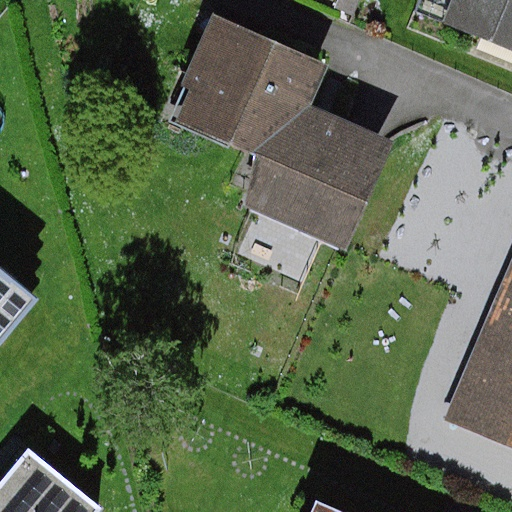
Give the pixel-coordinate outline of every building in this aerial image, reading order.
[(338,0),(335,9),(354,17),(360,0),(338,0)] [(511,0),(421,0),(417,12),(511,51),(511,0)] [(331,66),(215,15),(183,87),(192,91),(178,121),(258,156),(248,209),(348,253),(396,145),(313,108),(331,66)] [(0,268),(0,349),(40,302),(0,268)] [(511,272),(452,411),(511,437),(511,272)] [(103,511),(105,510),(31,450),(0,487),(0,511),(103,511)] [(339,511),(320,503),(315,511),(339,511)]
